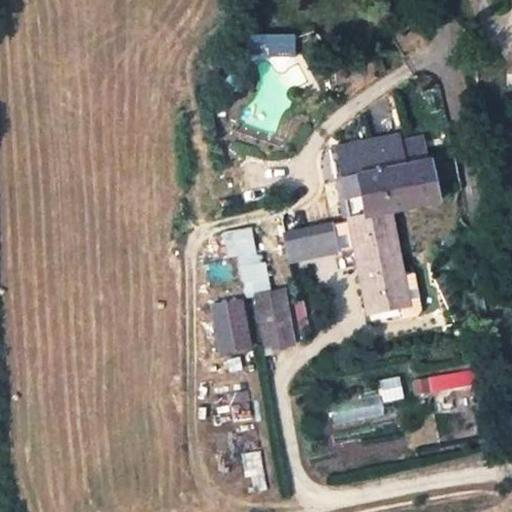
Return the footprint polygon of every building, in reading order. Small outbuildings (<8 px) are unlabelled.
[(430,157),(416,159),(398,164),(397,148),(394,135),(338,146),(343,175),(339,176),(348,218),(390,210),(438,201),(430,157)] [(413,146),(397,148),(398,164),(416,159),(413,146)] [(390,210),(348,218),(370,312),(397,306),(391,275),(404,271),(397,244),(390,210)] [(335,222),(282,232),(288,263),(341,253),(335,222)] [(239,294),(268,290),(259,226),(230,230),(239,294)] [(391,275),(397,306),(411,303),(404,271),(391,275)] [(287,290),(256,297),(268,353),(300,347),(287,290)] [(244,298),(210,305),(220,355),(254,348),(244,298)] [(450,377),(415,382),(418,397),(452,391),(450,377)]
